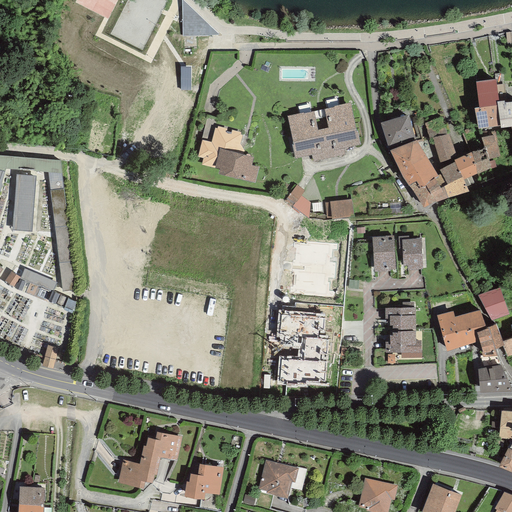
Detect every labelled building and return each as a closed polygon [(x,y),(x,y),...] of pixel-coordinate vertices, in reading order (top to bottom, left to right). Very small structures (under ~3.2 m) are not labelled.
[(181,37),(218,34),(181,2),(181,37)] [(498,102),(497,86),(496,80),(478,82),(481,107),(476,108),(479,125),(491,124),(504,122),(511,121),(511,103),(504,105),(503,101),(498,102)] [(0,113),(1,114),(10,88),(1,85),(0,88),(0,113)] [(22,108),(29,101),(21,94),(14,101),(22,108)] [(106,105),(105,111),(104,119),(111,120),(111,125),(116,125),(119,98),(110,95),(109,106),(106,105)] [(105,111),(106,105),(106,103),(94,102),(91,110),(105,111)] [(356,142),(349,106),(327,111),(331,128),(315,132),(312,113),(290,118),(298,155),(320,150),(319,146),(334,143),(335,146),(356,142)] [(317,115),(327,114),(326,107),(316,108),(317,115)] [(213,145),(217,129),(215,129),(218,118),(207,115),(200,141),(204,142),(213,145)] [(390,143),(412,136),(406,116),(383,123),(390,143)] [(434,137),(446,133),(441,118),(425,123),(430,138),(434,137)] [(233,153),(238,135),(217,129),(213,145),(204,142),(200,154),(206,156),(204,162),(227,168),(226,172),(252,179),(256,167),(248,165),(250,158),(233,153)] [(456,161),(456,159),(449,141),(447,133),(446,133),(434,137),(443,168),(456,161)] [(488,158),(500,154),(494,135),(482,137),(485,148),(488,158)] [(456,161),(443,168),(442,169),(444,174),(434,179),(413,143),(393,150),(401,166),(404,171),(409,179),(424,203),(436,196),(436,198),(461,189),(466,187),(462,177),(474,172),(487,166),(490,164),(488,158),(485,148),(456,159),(456,161)] [(0,191),(2,184),(1,183),(6,168),(48,172),(62,291),(76,289),(60,160),(0,155),(0,191)] [(16,176),(13,229),(31,230),(35,178),(16,176)] [(308,217),(309,208),(297,199),(304,189),(297,184),(285,200),(308,217)] [(332,217),(353,215),(351,199),(330,201),(332,217)] [(369,215),(412,213),(411,207),(368,209),(369,215)] [(385,241),(385,238),(373,239),(375,268),(393,266),(391,240),(385,241)] [(420,265),(418,239),(403,240),(404,262),(409,261),(410,266),(420,265)] [(335,248),(297,244),(291,293),(330,298),(335,248)] [(52,293),(53,291),(57,282),(25,269),(21,279),(52,293)] [(13,287),(20,277),(12,271),(5,281),(13,287)] [(490,317),(507,311),(500,288),(479,295),(490,317)] [(53,291),(52,293),(48,301),(73,312),(76,301),(53,291)] [(319,330),(320,311),(277,307),(275,332),(294,334),(293,349),(273,348),(271,376),(322,380),(326,331),(319,330)] [(414,350),(413,308),(391,308),(391,323),(394,323),(394,325),(399,325),(399,332),(394,332),(394,336),(392,336),(392,338),(388,338),(388,350),(414,350)] [(485,352),(494,351),(493,345),(485,327),(479,310),(453,317),(452,312),(439,316),(446,345),(480,335),(485,352)] [(485,327),(493,345),(495,344),(498,343),(503,340),(495,323),(489,324),(485,327)] [(511,336),(503,340),(508,353),(511,351),(511,336)] [(53,360),(57,348),(48,346),(45,357),(53,360)] [(494,351),(485,352),(485,354),(482,355),(484,364),(497,362),(494,351)] [(491,388),(509,387),(508,382),(502,369),(500,365),(480,368),(481,388),(491,388)] [(511,411),(504,411),(502,424),(500,424),(499,436),(511,437),(511,411)] [(173,455),(177,436),(158,432),(156,439),(149,437),(147,446),(145,446),(141,464),(125,460),(121,480),(141,484),(143,478),(151,480),(153,470),(155,471),(159,452),(173,455)] [(511,449),(509,448),(501,463),(511,467),(511,466),(511,449)] [(293,478),(296,468),(266,461),(261,486),(269,488),(268,490),(286,494),(290,478),(293,478)] [(217,492),(221,468),(202,465),(200,475),(193,474),(191,481),(189,481),(186,493),(202,496),(203,489),(217,492)] [(393,496),(395,486),(366,480),(361,504),(369,506),(369,508),(385,511),(389,495),(393,496)] [(40,511),(42,487),(21,486),(19,511),(40,511)] [(431,511),(451,511),(458,495),(433,486),(424,509),(431,511)] [(214,511),(217,492),(203,489),(202,496),(200,508),(214,511)] [(509,511),(511,511),(511,493),(506,491),(497,507),(509,511)]
